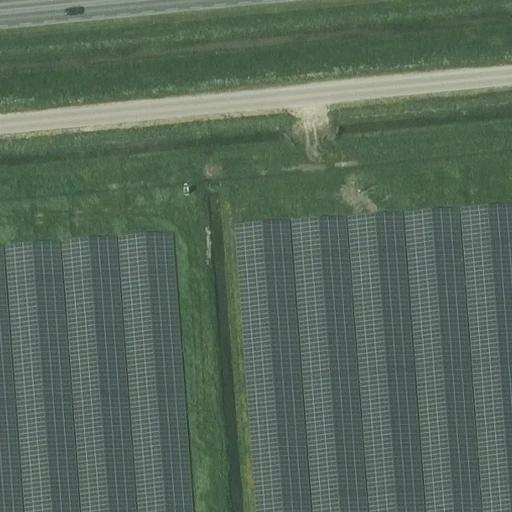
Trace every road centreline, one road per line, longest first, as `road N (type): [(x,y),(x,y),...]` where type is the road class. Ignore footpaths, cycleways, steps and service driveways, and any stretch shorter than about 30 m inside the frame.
road 1 (unclassified): [(0,125),(511,76)]
road 2 (primary): [(139,0),(0,13)]
